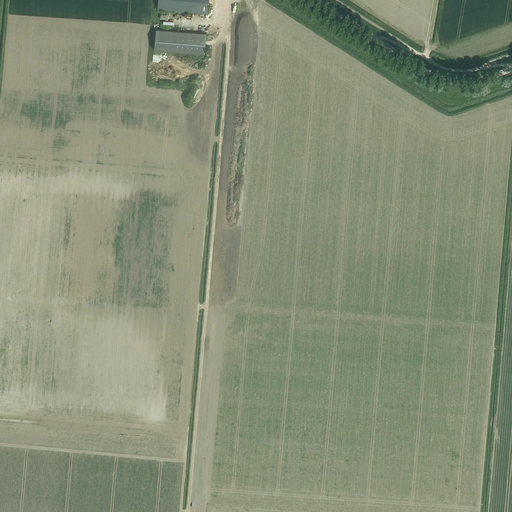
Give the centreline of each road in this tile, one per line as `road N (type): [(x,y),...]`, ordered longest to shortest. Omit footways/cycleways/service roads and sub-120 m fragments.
road 1 (track): [(227,29),(188,511)]
road 2 (tertiary): [(317,0),(425,72),(459,81),(511,69)]
